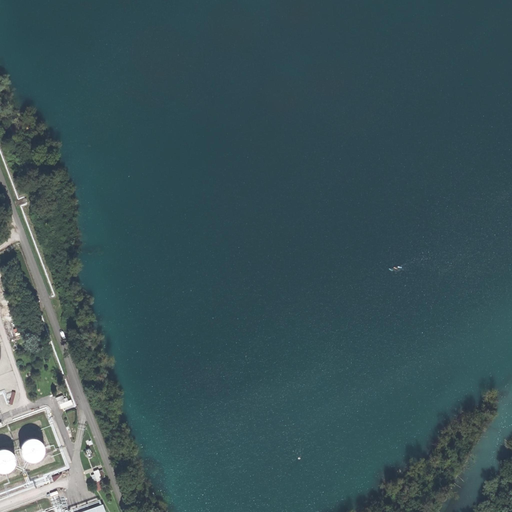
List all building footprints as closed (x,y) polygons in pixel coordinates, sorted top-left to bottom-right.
[(0,329),(0,373),(3,370),(9,361),(11,351),(9,343),(4,333),(0,329)] [(62,395),(55,398),(58,405),(60,404),(68,401),(67,397),(64,398),(62,395)] [(71,400),(68,401),(60,404),(62,409),(73,404),(71,400)] [(30,446),(30,451),(32,455),(36,458),(40,460),(45,460),(49,458),(53,455),(54,450),(54,446),(52,441),(49,438),(44,436),(40,436),(35,438),(32,442),(30,446)] [(1,457),(1,462),(3,466),(6,469),(11,471),(15,471),(20,469),(23,466),(25,461),(25,456),(23,452),(19,449),(15,447),(10,447),(6,449),(3,452),(1,457)] [(98,489),(104,487),(101,480),(97,481),(96,481),(98,489)]
